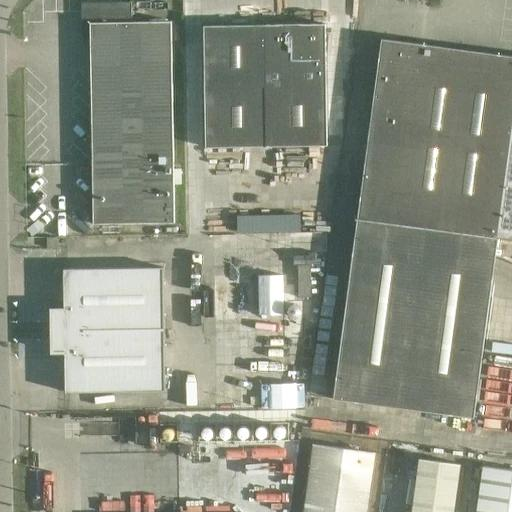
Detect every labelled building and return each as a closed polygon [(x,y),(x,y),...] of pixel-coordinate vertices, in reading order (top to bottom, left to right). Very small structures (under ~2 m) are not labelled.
[(175,223),(172,42),(172,22),(132,22),(132,2),(82,3),(82,44),(90,44),(93,224),(175,223)] [(326,24),(204,26),(204,46),(204,88),(205,147),(235,147),(327,146),(327,86),(326,44),(326,24)] [(474,418),(498,238),(497,238),(511,125),(511,56),(381,39),(333,399),(474,418)] [(511,125),(497,238),(498,238),(511,240),(511,125)] [(57,238),(47,238),(47,248),(58,248),(57,238)] [(298,256),(245,257),(245,278),(277,278),(277,314),(298,315),(298,256)] [(65,352),(65,393),(165,391),(164,267),(64,269),(64,309),(52,309),(52,352),(65,352)] [(313,444),(304,511),(366,511),(375,453),(313,444)] [(420,459),(412,511),(453,511),(460,464),(420,459)] [(511,511),(511,470),(483,467),(476,511),(511,511)]
